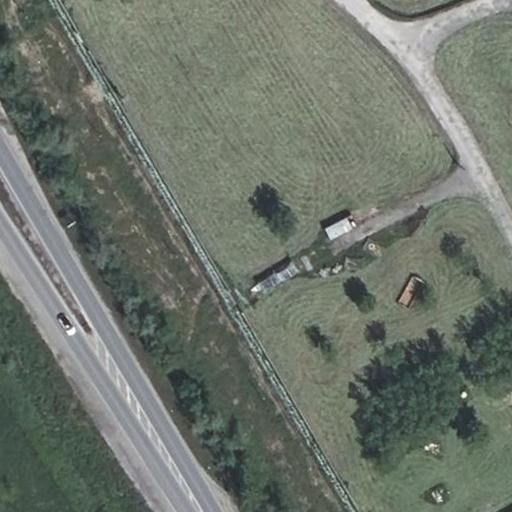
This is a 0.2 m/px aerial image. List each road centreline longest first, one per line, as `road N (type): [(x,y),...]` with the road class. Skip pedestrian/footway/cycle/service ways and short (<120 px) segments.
road 1 (secondary): [(129,398),(0,173)]
road 2 (secondary): [(0,187),(129,398)]
road 3 (secondary): [(129,398),(200,511)]
